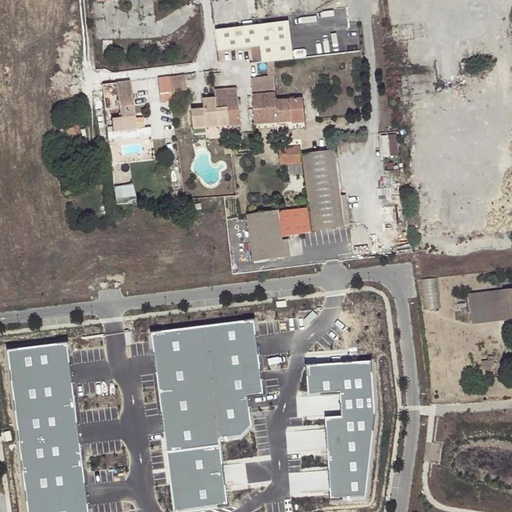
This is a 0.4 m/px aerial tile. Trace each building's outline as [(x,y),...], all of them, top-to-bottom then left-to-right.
[(286,31),(216,39),(218,59),(252,56),(254,72),(290,67),(290,64),(289,56),(291,56),(290,45),(287,45),(286,31)] [(183,76),(168,78),(170,93),(185,91),(183,76)] [(274,80),(251,82),(254,125),(292,122),(304,121),(302,99),(276,101),(274,80)] [(130,82),(116,83),(118,107),(110,108),(112,132),(136,129),(134,119),(133,106),(130,82)] [(215,99),(216,109),(226,108),(228,127),(240,126),(236,89),(214,91),(215,99)] [(218,128),(216,109),(215,99),(203,100),(204,110),(191,111),(193,129),(218,128)] [(226,108),(216,109),(218,128),(228,127),(226,108)] [(144,118),(134,119),(136,129),(145,128),(144,118)] [(77,120),(58,123),(61,145),(81,142),(77,120)] [(136,129),(112,132),(113,142),(137,139),(136,129)] [(388,155),(397,155),(395,135),(386,136),(388,155)] [(300,146),(278,149),(280,167),(302,164),(300,146)] [(333,152),(322,153),(304,155),(314,230),(343,226),(333,152)] [(115,198),(136,195),(134,183),(114,186),(115,198)] [(277,212),(246,216),(248,223),(250,239),(253,262),(283,258),(281,237),(311,233),(308,209),(297,210),(283,211),(277,212)] [(441,307),(439,277),(424,278),(426,308),(441,307)] [(508,318),(504,291),(469,295),(472,325),(508,320),(508,318)] [(286,301),(277,303),(278,309),(287,307),(286,301)] [(257,321),(154,334),(169,454),(176,511),(190,511),(230,507),(222,441),(244,439),(254,428),(250,399),(266,396),(257,321)] [(90,511),(69,344),(10,352),(29,511),(90,511)] [(481,361),(482,370),(495,369),(494,361),(481,361)] [(373,363),(308,367),(310,397),(342,395),(343,418),(327,419),(332,501),(367,499),(377,416),(373,363)]
